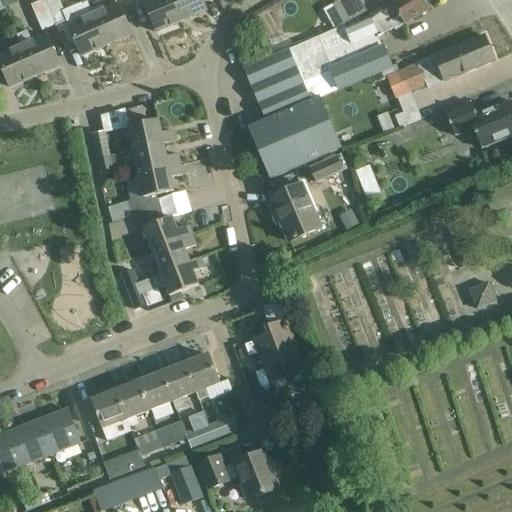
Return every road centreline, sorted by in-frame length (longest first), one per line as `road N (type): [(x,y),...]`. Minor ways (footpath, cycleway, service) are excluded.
road 1 (residential): [(40,377),(211,314),(244,289),(246,256),(204,70)]
road 2 (residential): [(0,122),(204,70)]
